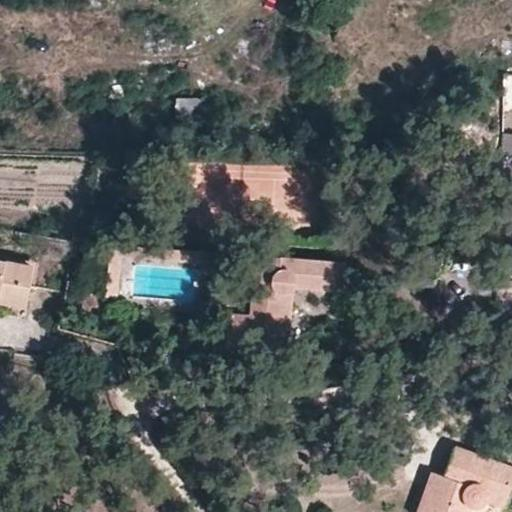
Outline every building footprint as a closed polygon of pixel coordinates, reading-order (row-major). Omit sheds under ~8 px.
[(270,204),(272,229),(314,226),(310,160),(244,164),(247,205),(270,204)] [(210,250),(108,242),(105,290),(117,291),(122,254),(209,261),(210,250)] [(343,260),(253,255),(249,315),(230,313),(228,343),(288,348),(290,322),(280,321),(283,284),(294,286),(341,289),(343,260)] [(0,301),(26,306),(30,283),(22,282),(25,263),(0,258),(0,301)] [(33,264),(25,263),(22,282),(30,283),(33,264)] [(292,322),(294,286),(283,284),(280,321),(290,322),(292,322)] [(500,511),(511,480),(511,464),(454,444),(442,475),(449,477),(445,489),(426,482),(413,511),(500,511)] [(429,470),(426,482),(445,489),(449,477),(442,475),(429,470)]
